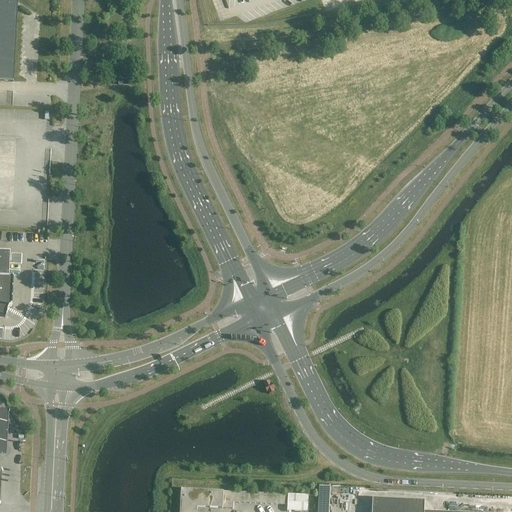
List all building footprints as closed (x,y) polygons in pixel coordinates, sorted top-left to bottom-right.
[(0,0),(0,81),(13,82),(17,0),(0,0)] [(0,317),(6,318),(7,316),(6,316),(7,313),(7,312),(7,310),(9,308),(9,307),(11,307),(13,276),(8,276),(9,252),(0,251),(0,317)] [(269,382),(264,385),(265,389),(264,389),(266,394),(268,394),(269,396),(274,394),(273,391),(275,390),(272,385),(271,386),(269,382)] [(8,406),(0,405),(0,452),(7,452),(8,431),(8,406)] [(326,511),(327,481),(318,481),(317,511),(326,511)] [(287,511),(288,511),(302,511),(307,511),(309,496),(289,495),(200,491),(181,490),(180,511),(197,511),(198,508),(234,510),(234,503),(287,506),(287,511)] [(424,511),(425,502),(373,500),(372,511),(424,511)]
